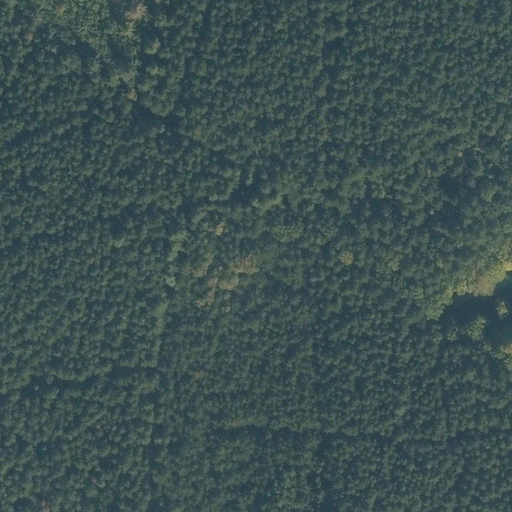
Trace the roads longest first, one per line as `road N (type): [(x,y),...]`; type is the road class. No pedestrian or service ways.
road 1 (track): [(330,511),(295,189)]
road 2 (track): [(210,0),(163,111),(295,189),(326,196)]
road 3 (track): [(154,419),(186,124)]
road 4 (track): [(154,419),(448,425)]
road 5 (unknown): [(448,425),(437,312),(361,222),(326,196)]
road 6 (unknown): [(326,196),(327,0)]
